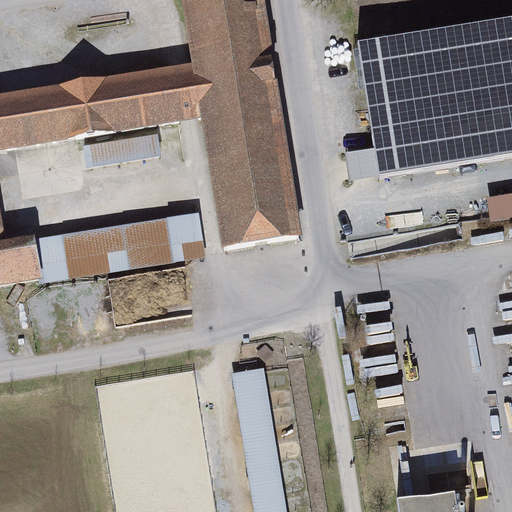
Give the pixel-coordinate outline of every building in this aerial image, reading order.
[(162,0),(163,3),(180,1),(191,74),(196,104),(200,129),(221,261),(295,250),(257,0),(162,0)] [(511,31),(351,57),(367,160),(341,164),(345,190),(511,163),(511,31)] [(196,104),(191,74),(0,105),(0,300),(206,267),(198,220),(2,252),(0,240),(0,161),(200,129),(196,104)] [(511,196),(488,202),(492,220),(511,214),(511,196)] [(273,359),(264,349),(254,360),(263,369),(273,359)] [(240,380),(229,382),(250,511),(282,511),(260,377),(240,380)] [(498,511),(496,496),(455,502),(456,511),(498,511)] [(384,511),(456,511),(455,502),(384,509),(384,511)]
